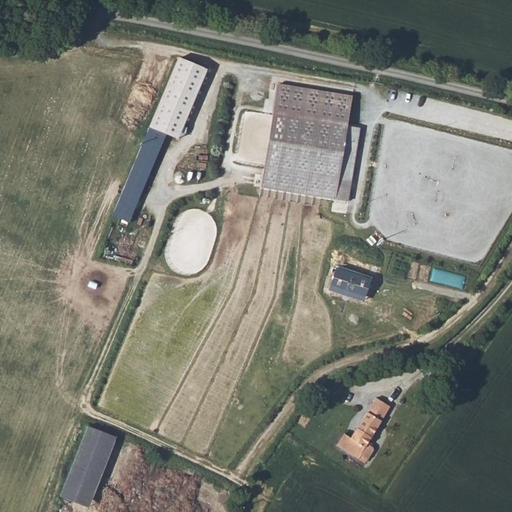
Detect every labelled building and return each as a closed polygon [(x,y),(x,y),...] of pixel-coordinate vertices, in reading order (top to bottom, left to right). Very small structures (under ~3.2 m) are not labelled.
[(178,57),(115,217),(132,224),(167,135),(177,139),(205,68),(178,57)] [(352,93),(272,80),(255,185),(349,200),(361,126),(349,125),(354,93),(352,93)] [(365,301),(372,277),(337,266),(330,290),(365,301)] [(366,444),(389,406),(375,397),(350,439),(343,435),(336,446),(343,450),(357,459),(359,455),(366,459),(371,451),(370,447),(366,444)] [(117,437),(89,426),(61,495),(89,506),(117,437)]
